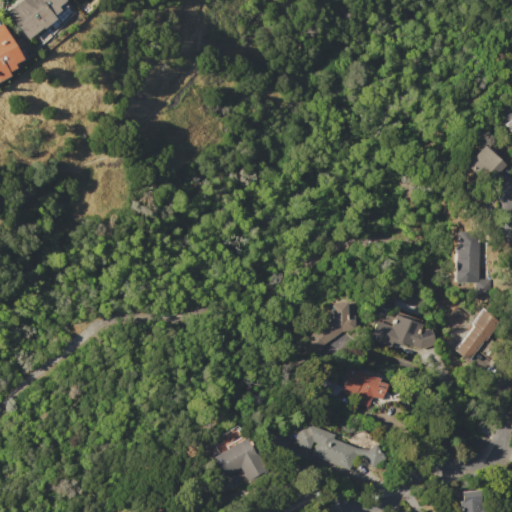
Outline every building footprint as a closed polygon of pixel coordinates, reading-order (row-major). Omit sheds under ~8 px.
[(4,12),(19,0),(64,0),(63,1),(66,5),(64,6),(67,9),(28,41),(4,12)] [(0,23),(7,35),(20,59),(12,64),(14,67),(5,71),(7,75),(0,78),(0,23)] [(511,134),(503,125),(511,117),(511,134)] [(465,162),(485,181),(502,164),(482,144),(465,162)] [(454,282),(473,282),(473,290),(488,291),(488,279),(477,278),(478,230),(455,230),(454,282)] [(452,349),(469,326),(468,324),(479,309),(496,322),(467,360),(452,349)] [(367,340),(373,320),(376,321),(377,319),(390,319),(392,320),(395,312),(421,319),(419,323),(421,324),(418,331),(429,327),(433,339),(427,358),(367,340)] [(346,367),(378,378),(377,381),(387,384),(381,399),(372,396),(368,407),(353,402),(355,396),(341,391),(344,380),(342,379),(346,367)] [(321,374),(341,388),(334,399),(314,385),(321,374)] [(365,450),(373,444),(385,458),(371,468),(363,457),(354,455),(349,470),(309,456),(314,443),(311,442),(308,450),(291,444),(298,426),(304,428),(305,424),(334,434),(332,439),(365,450)] [(245,437),(248,441),(246,441),(254,454),(255,453),(266,471),(248,482),(239,467),(222,477),(210,458),(245,437)] [(511,486),(511,511),(499,511),(498,510),(511,499),(511,497),(507,490),(511,486)] [(476,490),(479,511),(458,511),(456,493),(476,490)]
